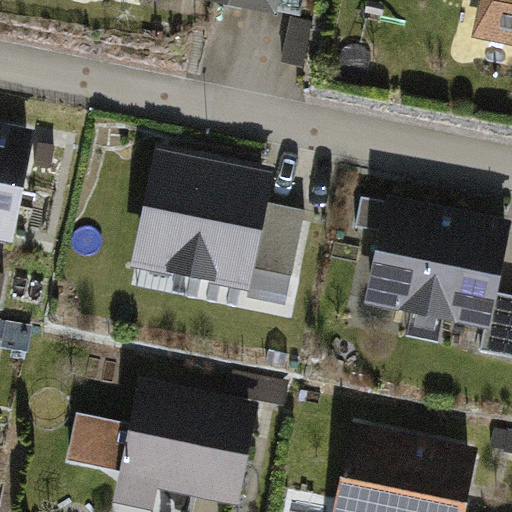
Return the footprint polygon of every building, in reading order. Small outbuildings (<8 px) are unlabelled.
[(304,0),(197,0),(300,20),(304,0)] [(37,131),(0,123),(0,241),(16,244),(37,131)] [(274,169),(160,148),(137,271),(251,292),(274,169)] [(511,218),(388,197),(369,310),(492,331),(511,218)] [(261,406),(141,382),(116,509),(129,511),(155,511),(159,494),(241,510),(261,406)] [(466,511),(479,449),(353,424),(335,511),(466,511)]
